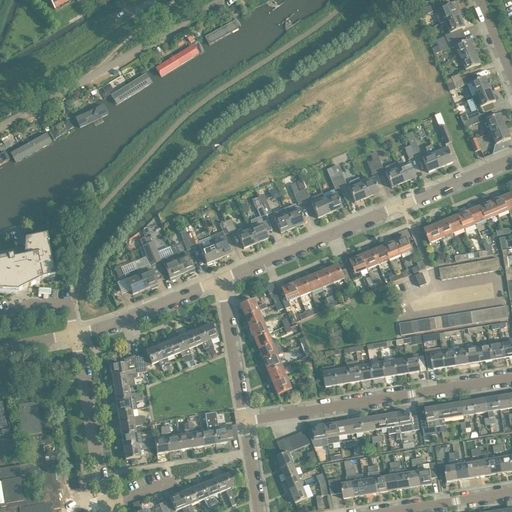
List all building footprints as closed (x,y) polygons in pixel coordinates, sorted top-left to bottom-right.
[(78,0),(49,0),(55,8),(68,0),(76,0),(77,1),(78,0)] [(269,0),(266,3),(266,4),(267,3),(269,6),(276,7),(272,10),(273,10),(285,0),(284,0),(278,5),(275,0),(269,0)] [(460,16),(455,3),(436,11),(441,24),(446,21),(460,16)] [(434,5),(423,9),(425,15),(436,11),(434,5)] [(233,6),(227,10),(230,14),(236,10),(233,6)] [(286,31),(301,20),(300,19),(292,24),(288,18),(294,13),(294,12),(281,23),(282,23),(285,21),(284,27),(286,31)] [(451,33),(465,28),(460,16),(446,21),(451,33)] [(238,30),(233,22),(204,38),(209,46),(238,30)] [(447,36),(436,40),(439,46),(449,42),(447,36)] [(181,38),(176,41),(179,46),(184,43),(181,38)] [(470,40),(456,46),(461,58),(475,52),(470,40)] [(441,52),(451,47),(449,42),(439,46),(441,52)] [(194,45),(155,69),(161,78),(200,54),(194,45)] [(463,63),(466,70),(480,65),(475,52),(461,58),(455,61),(457,66),(463,63)] [(462,73),(451,77),(454,83),(465,78),(462,73)] [(146,74),(110,97),(116,106),(152,84),(146,74)] [(471,83),(476,95),(491,89),(486,77),(471,83)] [(454,83),(448,85),(450,91),(456,89),(467,84),(465,78),(454,83)] [(110,83),(102,88),(106,93),(113,89),(110,83)] [(473,99),(467,101),(471,112),(474,118),(480,115),(484,114),(481,108),(496,102),(495,101),(497,101),(497,100),(496,96),(495,96),(493,96),(491,89),(476,95),(472,97),(473,99)] [(103,105),(74,119),(80,130),(108,116),(103,105)] [(501,114),(487,120),(492,132),(506,126),(501,114)] [(471,126),(483,121),(480,115),(474,118),(469,120),(471,126)] [(55,139),(72,128),(67,121),(50,132),(55,139)] [(439,127),(446,144),(451,141),(445,125),(439,127)] [(497,145),(511,139),(506,126),(492,132),(497,145)] [(10,155),(16,165),(52,144),(46,134),(10,155)] [(407,139),(410,146),(415,157),(420,154),(413,137),(407,139)] [(8,138),(3,141),(6,146),(7,148),(12,145),(8,138)] [(471,141),(475,152),(483,149),(479,138),(471,141)] [(404,148),(409,159),(415,157),(410,146),(404,148)] [(423,158),(429,172),(441,167),(435,153),(432,147),(426,149),(429,156),(423,158)] [(453,162),(447,148),(435,153),(441,167),(453,162)] [(5,152),(0,154),(0,165),(10,160),(5,152)] [(370,154),(378,172),(383,170),(376,152),(370,154)] [(378,172),(370,154),(365,156),(372,174),(378,172)] [(385,172),(392,188),(404,183),(398,169),(396,163),(386,167),(386,169),(385,172)] [(416,178),(410,164),(398,169),(404,183),(416,178)] [(346,185),(342,174),(336,176),(341,188),(346,185)] [(330,179),(335,190),(341,188),(336,176),(330,179)] [(361,184),(358,178),(350,182),(348,188),(354,203),(367,198),(361,184)] [(379,193),(373,179),(361,184),(367,198),(379,193)] [(309,200),(305,189),(306,189),(303,180),(295,183),(299,192),(304,203),(309,200)] [(342,208),(334,189),(322,194),(329,213),(342,208)] [(293,194),(298,205),(304,203),(299,192),(293,194)] [(511,209),(511,193),(503,197),(509,211),(511,209)] [(312,204),(317,218),(329,213),(322,194),(312,198),(312,204)] [(492,202),(497,215),(509,211),(503,197),(492,202)] [(481,207),(486,220),(497,215),(492,202),(481,207)] [(272,215),(268,204),(262,207),(267,218),(272,215)] [(260,217),(250,221),(250,229),(256,244),(268,238),(266,233),(272,230),(267,218),(262,207),(257,209),(260,217)] [(470,211),(475,224),(486,220),(481,207),(470,211)] [(305,223),(299,209),(293,212),(291,208),(285,210),(293,228),(305,223)] [(275,219),(280,233),(293,228),(285,210),(281,212),(282,216),(275,219)] [(459,216),(464,229),(475,224),(470,211),(459,216)] [(448,220),(453,234),(464,229),(459,216),(448,220)] [(224,217),(217,219),(223,232),(224,235),(230,233),(225,222),(224,217)] [(235,231),(231,220),(225,222),(230,233),(235,231)] [(436,225),(442,238),(453,234),(448,220),(436,225)] [(425,229),(431,243),(442,238),(436,225),(425,229)] [(238,234),(243,249),(256,244),(250,229),(238,234)] [(186,232),(188,237),(193,248),(198,246),(192,230),(186,232)] [(223,232),(210,237),(219,259),(231,254),(226,240),(224,235),(223,232)] [(47,235),(25,239),(24,258),(13,260),(12,257),(7,258),(8,261),(0,262),(0,291),(17,293),(42,280),(42,279),(47,278),(55,276),(49,248),(48,248),(47,243),(48,243),(47,235)] [(182,239),(187,251),(193,248),(188,237),(182,239)] [(412,251),(407,237),(395,242),(401,255),(412,251)] [(145,238),(140,240),(142,247),(148,245),(146,239),(145,238)] [(148,245),(142,247),(150,266),(162,261),(154,242),(148,245)] [(384,246),(390,260),(401,255),(395,242),(384,246)] [(201,250),(206,264),(219,259),(213,245),(201,250)] [(373,251),(379,265),(390,260),(384,246),(373,251)] [(162,261),(170,279),(182,274),(174,255),(172,251),(167,253),(169,257),(161,260),(162,261)] [(362,256),(368,269),(379,265),(373,251),(362,256)] [(194,269),(188,255),(187,253),(184,252),(180,254),(178,253),(174,255),(182,274),(194,269)] [(368,269),(362,256),(350,260),(353,267),(348,268),(353,281),(361,277),(362,275),(361,272),(368,269)] [(501,270),(499,258),(493,259),(495,271),(501,270)] [(475,263),(477,274),(483,273),(481,262),(475,263)] [(469,264),(471,275),(477,274),(475,263),(469,264)] [(471,275),(469,264),(463,265),(465,276),(471,275)] [(125,277),(120,265),(115,268),(119,279),(125,277)] [(344,279),(346,282),(351,280),(346,270),(341,271),(339,265),(328,270),(334,283),(344,279)] [(157,284),(149,266),(137,271),(145,290),(157,284)] [(459,277),(457,266),(451,267),(453,279),(459,277)] [(453,279),(451,267),(445,268),(448,280),(453,279)] [(440,269),(442,281),(448,280),(445,268),(440,269)] [(317,275),(322,288),(334,283),(328,270),(317,275)] [(125,276),(133,295),(145,290),(137,271),(125,276)] [(409,276),(407,271),(396,275),(398,280),(409,276)] [(420,287),(427,284),(422,273),(415,276),(420,287)] [(306,279),(311,292),(322,288),(317,275),(306,279)] [(295,284),(300,297),(311,292),(306,279),(295,284)] [(284,290),(279,292),(286,309),(291,307),(289,301),(300,297),(295,284),(294,284),(293,281),(288,284),(289,286),(283,288),(284,290)] [(255,300),(242,305),(247,317),(260,311),(267,308),(265,304),(258,307),(255,300)] [(508,318),(507,306),(500,307),(502,319),(508,318)] [(251,328),(264,322),(260,311),(247,317),(251,328)] [(256,339),(269,333),(264,322),(251,328),(256,339)] [(399,324),(401,336),(408,335),(406,323),(399,324)] [(212,344),(211,340),(218,337),(212,324),(201,328),(210,352),(214,351),(212,344)] [(210,352),(201,328),(190,333),(195,346),(202,344),(205,351),(205,350),(207,353),(210,352)] [(192,359),(191,353),(189,349),(195,346),(190,333),(179,337),(189,361),(192,359)] [(260,350),(273,344),(269,333),(256,339),(260,350)] [(433,334),(423,336),(424,342),(434,341),(433,334)] [(422,336),(411,338),(413,346),(423,344),(422,336)] [(182,357),(185,362),(189,361),(179,337),(168,342),(174,355),(180,353),(182,357)] [(511,342),(507,343),(507,340),(501,341),(504,359),(511,357),(511,342)] [(489,343),(492,361),(504,359),(501,341),(489,343)] [(170,368),(169,362),(167,358),(174,355),(168,342),(157,346),(167,370),(170,368)] [(279,342),(273,344),(260,350),(265,361),(278,356),(284,353),(279,342)] [(304,352),(309,350),(307,343),(302,346),(296,348),(299,355),(304,353),(304,352)] [(492,361),(489,343),(477,345),(478,348),(480,363),(492,361)] [(160,366),(163,371),(167,370),(157,346),(146,351),(147,353),(141,355),(146,367),(158,362),(160,366)] [(471,349),(470,346),(466,346),(466,349),(468,365),(480,363),(478,348),(471,349)] [(468,365),(466,349),(459,350),(459,347),(454,348),(454,351),(457,366),(468,365)] [(454,351),(448,352),(447,348),(442,349),(445,368),(457,366),(454,351)] [(430,355),(433,370),(445,368),(442,349),(430,351),(431,355),(430,355)] [(422,372),(419,354),(413,355),(414,358),(407,359),(409,374),(422,372)] [(124,360),(124,363),(110,366),(112,378),(126,375),(130,375),(137,374),(147,371),(146,367),(141,355),(135,357),(135,356),(124,360)] [(269,372),(283,367),(278,356),(265,361),(269,372)] [(398,376),(396,361),(395,358),(390,359),(390,361),(383,363),(386,378),(398,376)] [(409,374),(407,359),(396,361),(398,376),(409,374)] [(386,378),(383,363),(371,365),(374,380),(386,378)] [(374,380),(371,365),(360,366),(362,382),(374,380)] [(362,382),(360,366),(348,368),(350,384),(362,382)] [(274,383),(287,378),(283,367),(269,372),(274,383)] [(350,384),(348,368),(336,370),(338,386),(350,384)] [(323,372),(326,388),(338,386),(336,370),(323,372)] [(126,375),(112,378),(114,389),(128,387),(126,375)] [(278,394),(292,389),(287,378),(274,383),(278,394)] [(134,393),(129,394),(128,387),(114,389),(116,401),(130,399),(134,398),(141,397),(141,393),(134,393)] [(499,397),(501,410),(511,408),(511,404),(510,395),(499,397)] [(495,423),(493,411),(501,410),(499,397),(486,399),(488,412),(489,418),(490,424),(495,423)] [(130,399),(116,401),(118,412),(132,410),(130,399)] [(476,414),(488,412),(486,399),(474,401),(476,414)] [(471,430),(469,419),(477,418),(476,414),(474,401),(462,403),(464,416),(465,422),(466,428),(467,439),(469,438),(471,430)] [(450,405),(452,418),(464,416),(462,403),(450,405)] [(445,424),(444,419),(452,418),(450,405),(438,407),(440,425),(445,424)] [(420,415),(422,428),(436,426),(440,425),(438,407),(425,409),(426,415),(420,415)] [(138,417),(133,417),(132,410),(118,412),(119,424),(145,420),(144,416),(138,417)] [(400,427),(405,426),(406,429),(409,431),(420,429),(418,416),(411,417),(410,411),(398,413),(400,427)] [(224,426),(225,428),(219,429),(216,412),(210,413),(215,445),(227,443),(226,438),(232,437),(230,425),(224,426)] [(205,414),(208,431),(202,432),(205,447),(215,445),(210,413),(205,414)] [(386,415),(388,429),(389,434),(401,432),(400,427),(398,413),(386,415)] [(374,417),(376,431),(388,429),(386,415),(374,417)] [(361,419),(364,433),(376,431),(374,417),(361,419)] [(349,421),(351,435),(364,433),(361,419),(349,421)] [(139,426),(146,424),(145,420),(119,424),(121,436),(136,434),(135,426),(139,426)] [(337,423),(339,437),(351,435),(349,421),(337,423)] [(184,430),(185,435),(178,436),(181,450),(192,449),(188,423),(184,424),(184,430)] [(194,429),(191,423),(188,423),(192,449),(205,447),(202,432),(194,433),(194,429)] [(334,449),(333,444),(340,442),(339,437),(337,423),(325,425),(327,438),(328,444),(329,450),(334,449)] [(312,427),(315,440),(327,438),(325,425),(312,427)] [(155,440),(155,442),(156,448),(157,454),(169,452),(166,438),(166,435),(165,427),(161,428),(161,434),(162,439),(155,440)] [(310,444),(305,431),(299,433),(305,446),(310,444)] [(294,435),(299,448),(305,446),(299,433),(294,435)] [(148,440),(142,440),(137,441),(136,434),(121,436),(123,447),(149,443),(148,440)] [(288,438),(293,451),(299,448),(294,435),(288,438)] [(166,438),(169,452),(181,450),(178,436),(166,438)] [(282,440),(288,453),(289,452),(293,451),(288,438),(282,440)] [(277,442),(282,455),(288,453),(282,440),(277,442)] [(150,449),(156,448),(155,442),(149,443),(123,447),(125,460),(140,457),(139,450),(143,449),(149,447),(150,449)] [(282,455),(277,457),(281,469),(294,464),(289,452),(288,453),(282,455)] [(511,471),(511,461),(511,457),(500,458),(502,473),(511,471)] [(502,473),(500,458),(489,460),(491,475),(502,473)] [(458,480),(456,466),(455,460),(450,460),(451,466),(445,467),(444,461),(438,462),(440,477),(446,476),(447,482),(458,480)] [(491,475),(489,460),(478,462),(480,477),(491,475)] [(480,477),(478,462),(467,464),(469,478),(480,477)] [(431,479),(438,478),(435,463),(418,466),(419,472),(421,487),(432,485),(431,479)] [(286,481),(298,476),(294,464),(281,469),(286,481)] [(469,478),(467,464),(456,466),(458,480),(469,478)] [(401,468),(396,469),(399,490),(410,488),(408,473),(407,470),(402,471),(401,468)] [(399,490),(396,469),(390,470),(391,476),(386,477),(388,492),(399,490)] [(234,497),(237,495),(235,487),(241,484),(236,470),(225,475),(234,497)] [(388,492),(386,477),(380,478),(379,472),(374,473),(377,494),(388,492)] [(421,487),(419,472),(408,473),(410,488),(421,487)] [(369,480),(364,481),(366,495),(377,494),(374,473),(368,474),(369,480)] [(225,491),(232,506),(237,504),(234,497),(225,475),(214,480),(219,493),(225,491)] [(366,495),(364,481),(363,475),(352,476),(355,497),(366,495)] [(291,492),(303,487),(298,476),(286,481),(291,492)] [(343,493),(344,499),(355,497),(352,476),(347,477),(348,483),(342,484),(341,478),(334,479),(337,494),(343,493)] [(320,485),(322,496),(328,495),(326,482),(324,479),(318,481),(320,485)] [(328,480),(331,495),(337,494),(334,479),(328,480)] [(215,504),(213,496),(219,493),(214,480),(203,484),(212,506),(215,504)] [(204,500),(208,507),(212,506),(203,484),(192,489),(197,502),(204,500)] [(295,504),(308,499),(303,487),(291,492),(295,504)] [(192,511),(191,505),(197,502),(192,489),(181,493),(188,511),(192,511)] [(170,498),(171,500),(165,502),(169,511),(173,511),(182,508),(184,511),(188,511),(181,493),(170,498)] [(138,501),(133,503),(134,511),(136,511),(142,511),(138,501)] [(142,511),(136,511),(169,511),(165,502),(158,505),(160,511),(148,511),(149,510),(142,511)]
